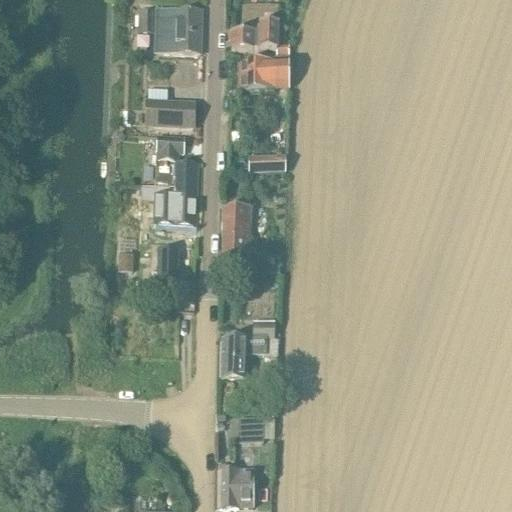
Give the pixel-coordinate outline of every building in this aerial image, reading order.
[(152,37),(153,14),(150,14),(151,2),(138,1),(137,37),(152,37)] [(227,45),(226,51),(240,52),(253,53),(253,52),(265,52),(276,53),(277,53),(278,35),(278,29),(279,8),(263,8),(247,7),(242,7),(242,13),(242,17),(241,34),(231,34),(231,45),(227,45)] [(154,56),(181,56),(201,57),(202,15),(155,13),(154,56)] [(239,92),(250,92),(277,92),(277,76),(289,76),(289,62),(274,62),(274,65),(260,65),(240,65),(239,92)] [(194,131),(194,108),(147,107),(147,131),(194,131)] [(147,191),(147,192),(175,193),(175,201),(196,202),(197,168),(184,167),(184,166),(179,166),(179,159),(184,159),(185,140),(157,139),(156,159),(158,159),(158,166),(156,166),(155,191),(147,191)] [(248,164),(248,176),(284,176),(286,176),(286,159),(285,159),(249,159),(248,164)] [(196,226),(196,202),(175,201),(175,193),(147,192),(146,204),(162,205),(162,215),(155,215),(154,226),(175,227),(175,225),(196,226)] [(250,210),(239,210),(224,209),(223,258),(249,259),(250,210)] [(194,237),(185,237),(186,249),(195,249),(194,237)] [(128,239),(122,238),(118,269),(125,270),(128,239)] [(159,255),(159,281),(178,282),(178,255),(159,255)] [(268,277),(280,278),(280,262),(268,262),(268,277)] [(221,381),(223,382),(246,382),(247,359),(266,359),(266,367),(275,367),(275,373),(271,373),(270,394),(277,394),(279,343),(273,343),(274,327),(253,326),(253,342),(247,342),(222,341),(221,381)] [(239,421),(238,445),(263,446),(263,422),(239,421)] [(218,511),(238,511),(253,511),(254,473),(226,473),(226,466),(219,466),(219,473),(218,473),(218,511)]
